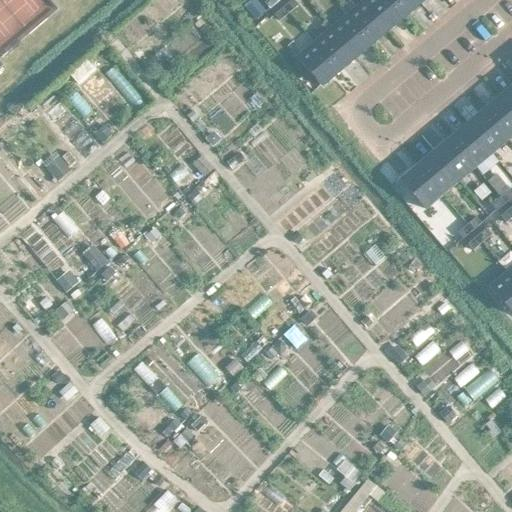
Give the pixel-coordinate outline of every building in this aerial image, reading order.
[(263,0),(247,0),(257,10),(266,3),(263,0)] [(291,4),(287,0),(283,0),(276,6),(282,12),(291,4)] [(358,0),(350,7),(373,35),(389,21),(371,0),(358,0)] [(371,0),(389,21),(406,7),(399,0),(371,0)] [(333,21),(356,49),(373,35),(350,7),(333,21)] [(317,35),(339,62),(356,49),(333,21),(317,35)] [(317,35),(299,50),(322,77),(339,62),(317,35)] [(159,44),(153,49),(160,56),(165,52),(159,44)] [(511,80),(502,89),(511,100),(511,80)] [(486,103),(509,130),(511,127),(511,100),(502,89),(486,103)] [(469,117),(492,144),(509,130),(486,103),(469,117)] [(106,117),(96,125),(104,134),(114,125),(106,117)] [(453,130),(476,158),(492,144),(469,117),(453,130)] [(213,125),(207,130),(214,138),(222,131),(218,126),(213,125)] [(436,144),(459,172),(476,158),(453,130),(436,144)] [(420,158),(443,186),(459,172),(436,144),(420,158)] [(49,160),(59,173),(72,162),(61,150),(49,160)] [(209,154),(200,161),(205,167),(214,160),(209,154)] [(420,158),(402,173),(425,200),(443,186),(420,158)] [(498,166),(489,174),(501,188),(511,181),(498,166)] [(198,181),(188,189),(195,198),(205,189),(198,181)] [(511,182),(511,181),(502,189),(507,195),(511,190),(511,182)] [(507,195),(502,189),(493,196),(498,203),(507,195)] [(511,210),(511,200),(502,208),(507,214),(511,210)] [(478,209),(469,216),(474,223),(483,215),(478,209)] [(474,223),(469,216),(459,224),(465,230),(474,223)] [(488,220),(478,228),(484,234),(493,227),(488,220)] [(484,234),(478,228),(469,236),(474,242),(484,234)] [(96,239),(87,247),(99,262),(109,253),(96,239)] [(72,264),(60,275),(67,284),(80,274),(72,264)] [(511,268),(509,265),(492,280),(511,303),(511,268)] [(311,302),(304,308),(311,316),(318,309),(311,302)] [(283,332),(274,339),(281,346),(286,342),(286,336),(283,332)] [(403,341),(394,349),(400,356),(409,348),(403,341)] [(424,373),(418,379),(427,388),(433,383),(424,373)] [(390,419),(383,428),(389,433),(396,424),(390,419)]
